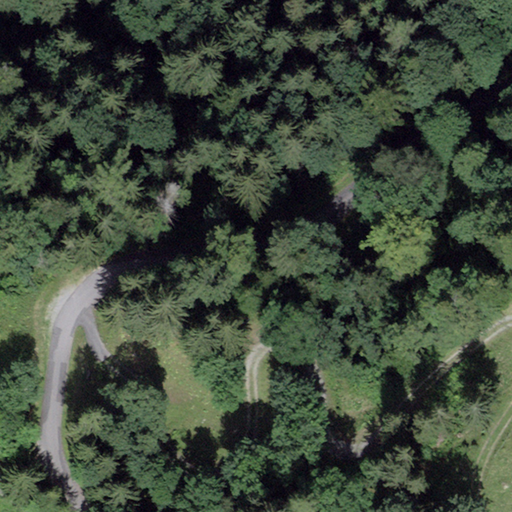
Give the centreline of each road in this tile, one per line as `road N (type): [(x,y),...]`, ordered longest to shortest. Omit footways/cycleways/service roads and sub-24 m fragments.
road 1 (track): [(71,295),(86,310),(94,346),(126,378),(172,455),(208,483),(233,470),(244,450),(251,349),(262,339),(276,336),(301,350),(332,440),(359,450),(427,379),(511,321)]
road 2 (unclassified): [(511,83),(444,115),(324,214),(286,231),(105,268),(71,295),(58,331),(46,440),(84,511)]
road 3 (track): [(0,240),(55,189),(172,165),(204,139),(276,28),(322,0)]
